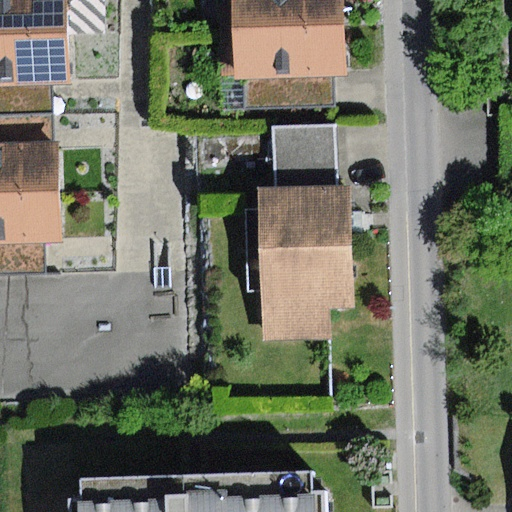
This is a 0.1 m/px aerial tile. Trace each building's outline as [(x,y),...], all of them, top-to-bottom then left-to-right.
[(0,0),(0,36),(65,35),(63,0),(0,0)] [(218,0),(220,30),(345,26),(343,0),(218,0)] [(345,26),(220,30),(221,80),(243,79),(334,76),(346,76),(345,26)] [(65,35),(0,36),(0,85),(54,83),(67,83),(65,35)] [(334,76),(243,79),(244,109),(335,107),(334,76)] [(0,85),(0,116),(55,115),(54,83),(0,85)] [(0,146),(56,145),(55,115),(0,116),(0,146)] [(274,128),(275,188),(336,187),(335,127),(274,128)] [(0,194),(58,193),(56,145),(0,146),(0,194)] [(275,188),(261,188),(263,341),(331,340),(330,309),(354,309),(353,187),(336,187),(290,188),(275,188)] [(58,193),(0,194),(0,243),(46,242),(59,241),(58,193)] [(46,242),(0,243),(0,274),(47,272),(46,242)] [(313,474),(81,480),(82,503),(72,503),(72,511),(327,511),(327,491),(313,491),(313,474)]
